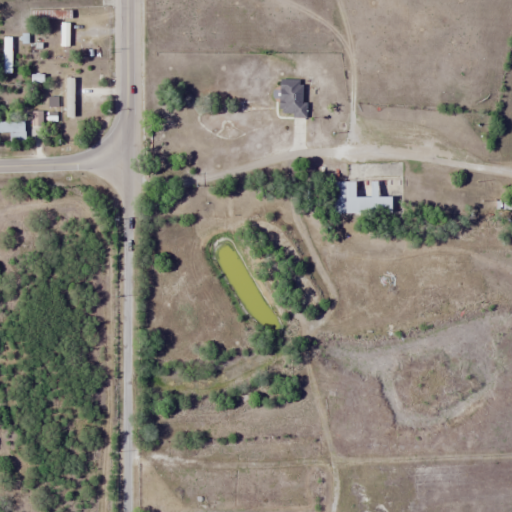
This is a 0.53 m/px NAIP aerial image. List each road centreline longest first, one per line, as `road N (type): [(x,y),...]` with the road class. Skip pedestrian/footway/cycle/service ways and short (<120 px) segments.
road 1 (residential): [(128,511),(128,190),(111,148)]
road 2 (tertiary): [(111,148),(128,115),(128,0)]
